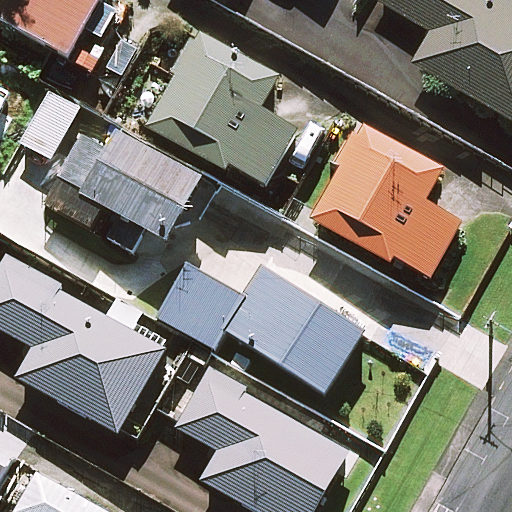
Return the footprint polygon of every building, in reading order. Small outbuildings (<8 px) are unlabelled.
[(106,64),(80,49),(91,29),(106,38),(121,11),(106,2),(102,0),(7,0),(0,14),(0,27),(96,81),(106,64)] [(511,0),(382,0),(382,2),(439,33),(421,66),(511,116),(511,0)] [(201,39),(147,134),(232,182),(236,175),(268,194),(300,138),(263,117),(282,85),(201,39)] [(82,112),(51,96),(22,148),(53,165),(82,112)] [(115,221),(103,242),(136,261),(148,239),(172,252),(207,188),(94,126),(48,210),(95,236),(106,216),(115,221)] [(366,134),(314,227),(395,272),(398,266),(432,284),(462,230),(427,210),(445,177),(366,134)] [(171,356),(6,261),(0,271),(0,335),(33,354),(17,383),(121,443),(171,356)] [(246,306),(192,272),(160,322),(216,357),(228,338),(329,402),(367,341),(264,276),(246,306)] [(322,511),(353,461),(202,372),(169,428),(222,459),(206,487),(247,511),(322,511)] [(92,511),(40,483),(24,511),(92,511)]
